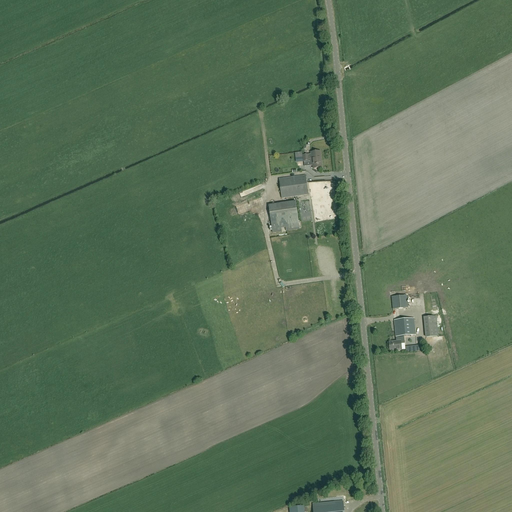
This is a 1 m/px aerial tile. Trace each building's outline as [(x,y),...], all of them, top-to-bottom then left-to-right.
[(310,166),(313,166),(313,169),(321,168),(320,161),(321,161),(320,151),(311,152),(311,154),(308,155),(303,155),(304,161),(309,161),(309,162),(310,162),(310,166)] [(305,175),(289,178),(279,179),(282,199),(308,195),(305,175)] [(269,205),(272,233),(282,231),(281,228),(286,227),(286,231),(300,229),(296,202),(269,205)] [(249,204),(239,207),(241,213),(246,212),(245,208),(255,205),(254,203),(249,204)] [(393,310),(408,308),(407,296),(392,297),(393,310)] [(436,316),(424,318),(426,338),(438,337),(436,316)] [(414,319),(394,321),(395,337),(396,337),(404,336),(415,335),(414,319)] [(405,344),(404,336),(396,337),(396,342),(389,343),(389,351),(396,350),(396,351),(402,351),(401,344),(405,344)] [(343,511),(343,501),(313,505),(313,511),(343,511)]
